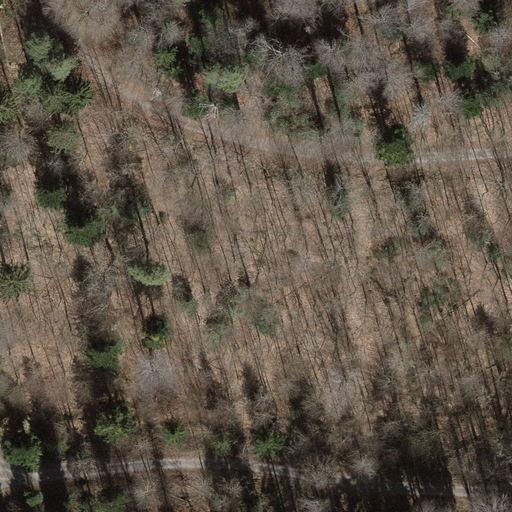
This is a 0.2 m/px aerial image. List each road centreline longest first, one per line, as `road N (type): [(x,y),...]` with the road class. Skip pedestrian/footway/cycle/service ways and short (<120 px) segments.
road 1 (track): [(511,151),(344,155),(185,124),(102,79),(51,0)]
road 2 (track): [(511,497),(413,495),(197,464),(76,472),(0,487)]
